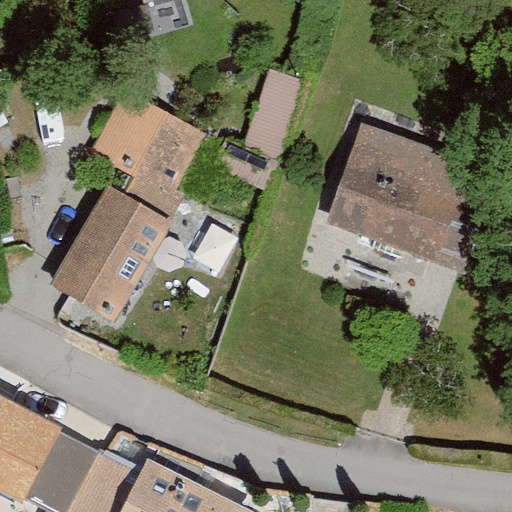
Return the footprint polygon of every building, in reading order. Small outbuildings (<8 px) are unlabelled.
[(187,0),(141,0),(142,4),(109,12),(117,44),(194,25),(187,0)] [(307,80),(271,67),(244,145),(278,159),(307,80)] [(206,135),(125,89),(89,152),(133,178),(125,192),(109,183),(50,285),(114,322),(171,223),(167,221),(182,195),(175,191),(206,135)] [(472,159),(361,122),(327,224),(463,269),(493,181),(468,172),(472,159)] [(266,189),(278,159),(244,145),(224,138),(212,168),(266,189)] [(258,511),(148,457),(143,467),(102,446),(100,450),(61,431),(63,426),(0,394),(0,498),(15,505),(18,499),(25,502),(28,498),(56,511),(258,511)]
